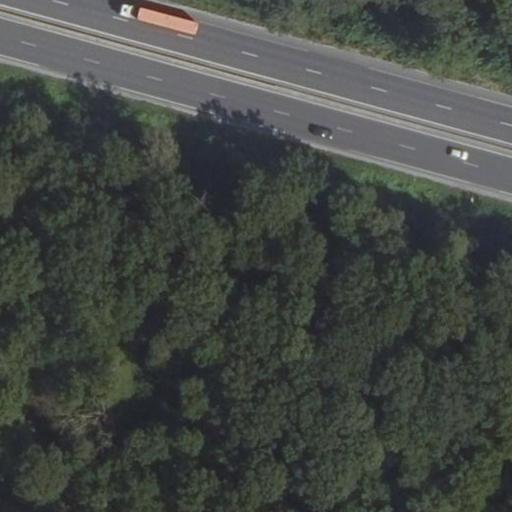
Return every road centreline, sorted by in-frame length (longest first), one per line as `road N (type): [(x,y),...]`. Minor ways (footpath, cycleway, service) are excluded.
road 1 (trunk): [(0,41),(511,180)]
road 2 (trunk): [(511,127),(37,0)]
